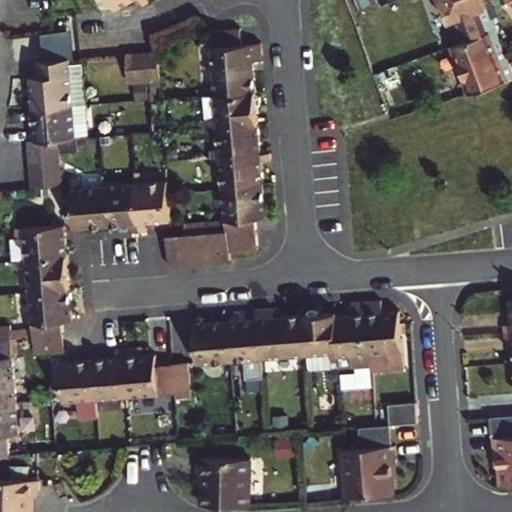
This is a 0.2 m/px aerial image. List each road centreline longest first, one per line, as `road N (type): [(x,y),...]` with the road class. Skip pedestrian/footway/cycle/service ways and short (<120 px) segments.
road 1 (residential): [(300,284),(278,0)]
road 2 (residential): [(455,511),(438,272)]
road 3 (residential): [(300,284),(96,296)]
road 4 (residential): [(438,272),(300,284)]
